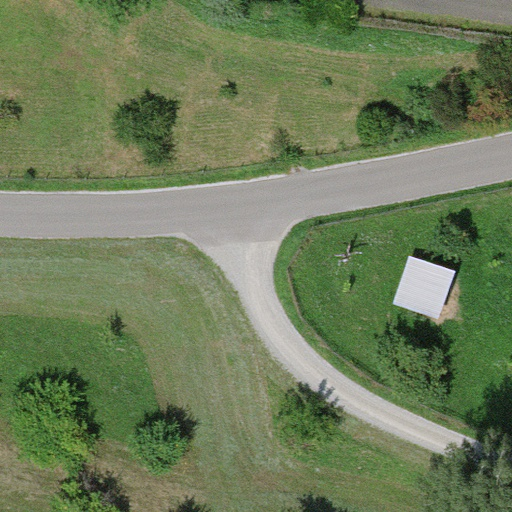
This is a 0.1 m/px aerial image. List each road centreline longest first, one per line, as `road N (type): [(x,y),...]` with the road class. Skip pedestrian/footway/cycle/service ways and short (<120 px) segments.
road 1 (unclassified): [(0,217),(241,218),(511,143)]
road 2 (track): [(241,218),(270,322),(333,385),(511,471)]
